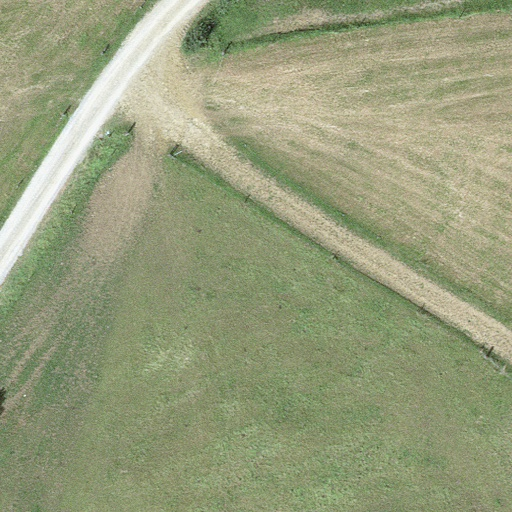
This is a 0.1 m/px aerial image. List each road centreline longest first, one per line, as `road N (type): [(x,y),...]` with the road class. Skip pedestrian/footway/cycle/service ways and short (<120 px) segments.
road 1 (track): [(128,55),(326,233),(511,355)]
road 2 (track): [(181,0),(128,55),(0,255)]
